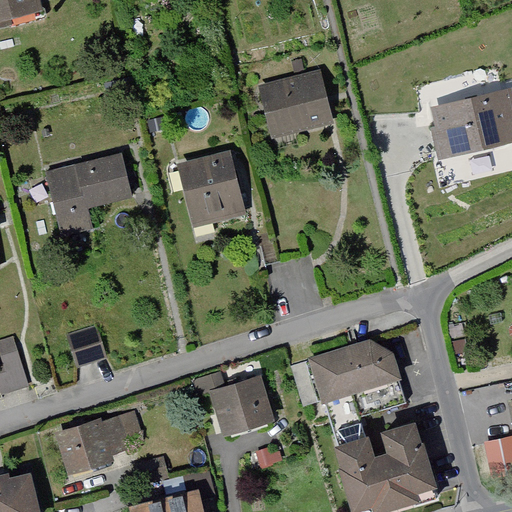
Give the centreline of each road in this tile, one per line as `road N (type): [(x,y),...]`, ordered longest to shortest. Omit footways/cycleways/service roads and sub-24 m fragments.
road 1 (residential): [(420,292),(0,424)]
road 2 (residential): [(476,511),(420,292)]
